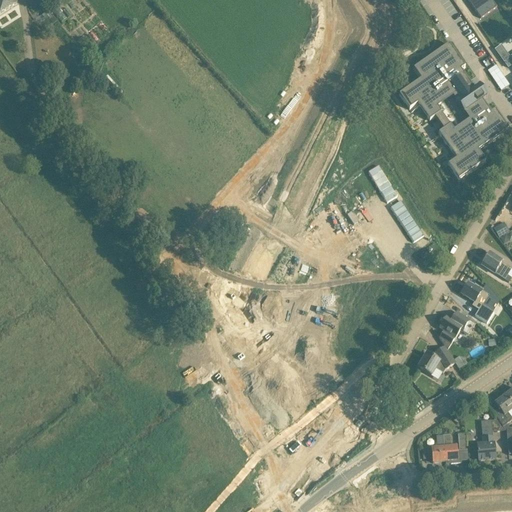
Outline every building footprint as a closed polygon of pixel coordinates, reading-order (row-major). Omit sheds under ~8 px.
[(0,0),(0,14),(17,4),(13,0),(0,0)] [(491,0),(467,0),(481,19),(497,8),(491,0)] [(448,167),(459,182),(485,163),(478,152),(508,131),(495,112),(491,115),(482,102),(486,100),(487,99),(486,98),(479,88),(480,88),(479,87),(478,88),(474,91),(461,72),(465,69),(449,46),(413,71),(421,81),(399,97),(409,111),(418,106),(429,123),(441,114),(438,109),(453,98),(469,121),(454,132),(450,127),(438,135),(456,161),(448,167)] [(499,57),(505,52),(501,46),(494,50),(499,57)] [(396,167),(430,217),(442,209),(409,159),(396,167)] [(504,236),(499,227),(494,230),(499,238),(504,236)] [(500,239),(503,246),(510,242),(506,236),(500,239)] [(482,266),(485,269),(508,283),(511,279),(507,277),(511,270),(501,263),(502,262),(490,254),(489,254),(487,255),(485,258),(485,260),(482,266)] [(462,294),(461,295),(474,304),(472,307),(479,311),(475,317),(485,323),(491,313),(482,307),(489,297),(487,295),(490,290),(486,287),(482,292),(482,291),(475,286),(474,288),(468,284),(464,290),(463,289),(460,293),(462,294)] [(457,324),(446,317),(439,329),(444,332),(439,340),(447,352),(455,339),(455,340),(460,332),(467,337),(475,325),(462,317),(457,324)] [(499,340),(497,342),(500,346),(502,343),(506,340),(503,337),(499,340)] [(418,369),(422,372),(431,377),(435,370),(443,375),(446,370),(455,365),(444,348),(435,354),(436,356),(433,358),(427,354),(418,369)] [(511,410),(511,405),(508,401),(505,397),(495,405),(498,410),(493,413),(499,421),(506,430),(509,429),(506,425),(511,421),(511,419),(508,414),(511,410)] [(506,430),(499,421),(494,422),(495,433),(506,432),(506,430)] [(483,443),(477,443),(478,462),(496,461),(494,444),(493,444),(491,422),(481,423),(483,443)] [(467,451),(466,441),(465,435),(457,435),(459,452),(467,451)] [(444,449),(445,463),(450,463),(451,465),(460,464),(460,455),(457,455),(457,447),(451,448),(450,436),(443,437),(444,443),(444,449)] [(432,464),(445,463),(444,449),(444,443),(443,437),(436,437),(437,449),(422,450),(423,461),(432,460),(432,464)]
